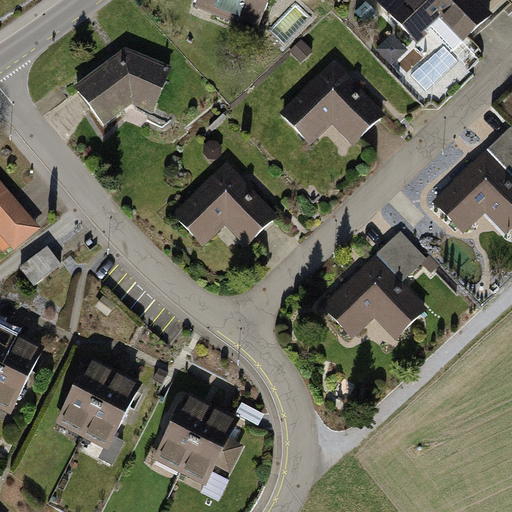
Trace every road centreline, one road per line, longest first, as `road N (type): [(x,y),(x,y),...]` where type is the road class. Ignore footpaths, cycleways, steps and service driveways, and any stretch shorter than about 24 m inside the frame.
road 1 (residential): [(511,64),(271,293),(239,333)]
road 2 (residential): [(239,333),(109,219),(0,85)]
road 3 (track): [(301,455),(344,447),(511,294)]
road 4 (residential): [(280,511),(301,455),(298,414),(268,358),(239,333)]
road 5 (unknown): [(0,289),(109,219)]
